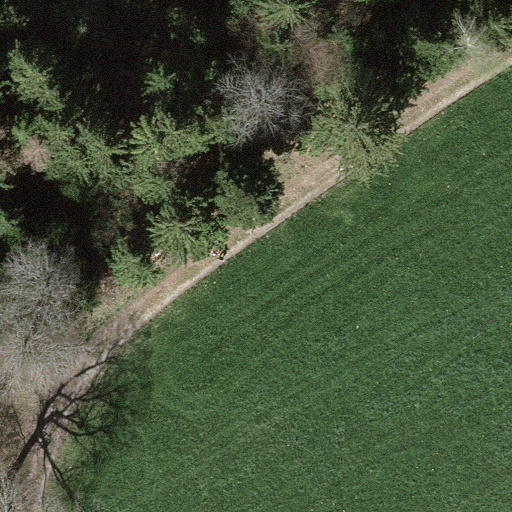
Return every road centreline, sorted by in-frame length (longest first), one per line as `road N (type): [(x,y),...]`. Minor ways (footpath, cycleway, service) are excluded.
road 1 (track): [(92,363),(142,313),(308,190),(511,57)]
road 2 (track): [(30,511),(92,363)]
